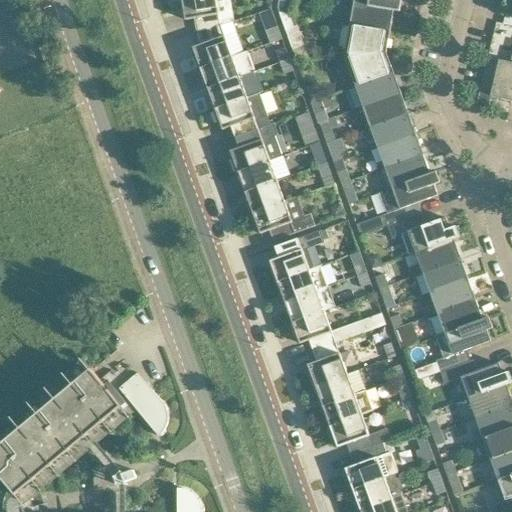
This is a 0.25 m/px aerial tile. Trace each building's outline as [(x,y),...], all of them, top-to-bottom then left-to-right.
[(195,19),(197,32),(221,26),(216,0),(179,0),(182,15),(185,14),(186,20),(195,19)] [(278,9),(279,13),(290,14),(291,2),(279,0),(278,9)] [(354,0),(354,4),(400,12),(402,1),(398,0),(354,0)] [(400,12),(354,4),(351,25),(390,32),(394,11),(400,12)] [(290,14),(279,13),(286,31),(293,49),(304,45),(298,27),(294,28),(290,14)] [(351,25),(345,57),(387,53),(390,32),(351,25)] [(233,57),(221,26),(197,32),(202,45),(193,48),(195,53),(192,54),(198,70),(201,69),(233,57)] [(276,52),(280,63),(290,59),(286,48),(276,52)] [(233,57),(201,69),(205,81),(204,82),(206,89),(205,89),(205,90),(253,73),(255,72),(248,52),(233,57)] [(387,53),(345,57),(356,87),(394,73),(387,53)] [(487,62),(481,89),(492,92),(491,97),(490,99),(491,99),(492,97),(498,98),(511,101),(511,104),(511,99),(511,58),(511,63),(500,60),(499,65),(487,62)] [(294,71),(290,59),(280,63),(284,74),(294,71)] [(253,73),(205,90),(207,90),(209,97),(211,96),(215,109),(260,93),(255,80),(254,77),(253,73)] [(356,87),(363,107),(401,94),(394,73),(356,87)] [(307,88),(312,103),(321,100),(316,85),(307,88)] [(215,109),(212,110),(213,110),(218,125),(221,124),(223,130),(232,127),(236,138),(271,125),(260,93),(215,109)] [(363,107),(371,128),(409,114),(401,94),(363,107)] [(328,97),(321,100),(324,109),(332,107),(328,97)] [(321,100),(312,103),(319,123),(328,120),(324,109),(321,100)] [(409,114),(371,128),(378,148),(416,134),(409,114)] [(319,123),(327,144),(336,140),(332,130),(339,127),(336,117),(328,120),(319,123)] [(233,157),(230,158),(236,173),(236,174),(238,173),(238,172),(270,161),(282,157),(275,136),(279,135),(275,123),(271,125),(236,138),(239,148),(231,152),(233,157)] [(315,132),(302,137),(305,146),(319,141),(315,132)] [(378,148),(385,168),(424,155),(416,134),(378,148)] [(343,138),(336,140),(327,144),(334,164),(343,161),(350,158),(343,138)] [(320,143),(310,146),(318,167),(327,163),(320,143)] [(424,155),(385,168),(393,189),(437,173),(437,172),(431,174),(424,155)] [(279,177),(290,173),(284,157),(273,160),(279,177)] [(277,181),(270,161),(238,172),(238,173),(243,185),(241,186),(244,193),(243,193),(243,194),(277,181)] [(327,163),(318,167),(325,187),(335,183),(327,163)] [(337,173),(341,184),(350,181),(346,169),(337,173)] [(379,194),(387,214),(384,215),(388,227),(421,215),(417,203),(438,196),(435,185),(441,183),(437,173),(393,189),(379,194)] [(250,213),(250,214),(285,202),(277,181),(243,194),(244,194),(247,201),(248,200),(253,212),(250,213)] [(354,192),(350,181),(341,184),(346,196),(354,192)] [(297,197),(285,202),(250,214),(256,229),(258,228),(261,234),(269,231),(273,242),(315,226),(311,214),(304,216),(297,197)] [(332,213),(334,218),(344,215),(340,205),(335,207),(332,213)] [(421,215),(388,227),(392,238),(403,235),(410,255),(416,253),(460,237),(456,227),(450,229),(447,218),(426,226),(421,215)] [(330,228),(321,231),(324,240),(333,237),(330,228)] [(325,243),(321,231),(275,247),(279,258),(270,261),(273,267),(270,268),(275,283),(278,282),(321,267),(322,267),(315,247),(325,243)] [(421,265),(411,268),(414,277),(424,273),(461,260),(454,239),(416,253),(421,265)] [(375,257),(369,259),(372,269),(382,265),(380,259),(375,257)] [(469,280),(461,260),(424,273),(431,293),(469,280)] [(353,265),(358,276),(367,273),(363,262),(353,265)] [(321,267),(278,282),(283,295),(281,296),(284,302),(283,303),(317,291),(328,287),(321,267)] [(371,284),(367,273),(358,276),(362,288),(371,284)] [(375,278),(380,289),(388,286),(384,274),(375,278)] [(476,300),(469,280),(431,293),(438,314),(476,300)] [(392,297),(388,286),(380,289),(384,301),(392,297)] [(317,291),(283,303),(283,304),(284,304),(287,310),(288,310),(293,322),(325,311),(317,291)] [(483,320),(476,300),(438,314),(446,334),(490,318),(489,318),(483,320)] [(325,311),(293,322),(290,323),(296,339),(298,338),(300,344),(309,341),(313,351),(336,343),(386,326),(382,314),(332,332),(325,311)] [(390,318),(394,330),(403,327),(399,315),(390,318)] [(437,337),(444,358),(436,361),(440,372),(471,361),(467,350),(491,341),(487,331),(493,329),(490,318),(446,334),(437,337)] [(403,327),(394,330),(402,351),(418,345),(410,324),(403,327)] [(307,372),(313,387),(348,375),(336,343),(313,351),(317,362),(308,365),(310,371),(307,372)] [(392,343),(384,346),(389,359),(397,356),(392,343)] [(471,361),(440,372),(445,384),(461,378),(469,398),(511,382),(511,380),(509,372),(503,374),(499,364),(478,371),(474,360),(471,361)] [(391,369),(395,380),(405,377),(401,365),(391,369)] [(130,416),(92,371),(91,369),(0,445),(0,476),(10,488),(8,492),(7,494),(6,494),(6,496),(5,498),(4,500),(4,502),(3,504),(3,509),(3,511),(35,511),(31,499),(44,488),(97,443),(130,416)] [(163,402),(151,389),(138,373),(119,389),(159,436),(162,434),(163,433),(164,432),(165,429),(166,426),(167,425),(167,423),(168,423),(168,420),(168,417),(168,415),(168,414),(167,412),(167,411),(166,409),(166,407),(165,407),(164,404),(163,402)] [(355,395),(348,375),(313,387),(313,388),(316,387),(320,399),(319,399),(321,406),(320,407),(355,395)] [(405,377),(395,380),(403,401),(412,397),(405,377)] [(511,383),(511,382),(469,398),(476,419),(511,405),(511,399),(507,385),(511,383)] [(355,395),(320,407),(321,408),(322,407),(324,414),(326,414),(330,427),(362,415),(373,411),(366,391),(355,395)] [(511,405),(476,419),(484,439),(511,428),(511,405)] [(369,435),(362,415),(330,427),(328,428),(333,443),(336,442),(338,448),(347,444),(351,455),(374,447),(391,440),(387,428),(369,435)] [(428,423),(432,435),(441,431),(437,420),(428,423)] [(511,451),(511,428),(484,439),(491,459),(511,451)] [(445,443),(441,431),(432,435),(436,446),(445,443)] [(421,449),(429,446),(426,437),(417,440),(421,449)] [(348,475),(345,475),(351,491),(353,490),(385,478),(395,475),(398,474),(391,453),(395,452),(391,440),(374,447),(351,455),(354,466),(346,469),(348,475)] [(511,451),(491,459),(498,480),(511,474),(511,451)] [(443,464),(447,475),(456,472),(452,461),(447,462),(443,464)] [(431,478),(433,484),(442,480),(438,469),(429,472),(429,473),(431,478)] [(126,482),(137,478),(134,470),(123,474),(122,473),(123,472),(122,472),(121,472),(116,477),(115,477),(115,478),(116,478),(118,484),(118,485),(119,485),(126,485),(127,485),(127,484),(126,484),(126,482)] [(463,492),(456,472),(447,475),(454,495),(463,492)] [(511,511),(511,474),(498,480),(506,500),(494,505),(496,511),(511,511)] [(385,478),(353,490),(358,503),(356,503),(359,510),(358,510),(358,511),(402,495),(401,491),(403,489),(399,480),(397,479),(395,475),(385,478)] [(446,492),(442,480),(433,484),(435,490),(437,495),(446,492)] [(180,488),(178,488),(177,511),(202,511),(202,509),(202,507),(201,506),(201,504),(200,502),(199,500),(198,499),(197,497),(195,495),(192,492),(189,491),(185,489),(181,488),(180,488)] [(408,511),(402,495),(358,511),(359,511),(408,511)]
